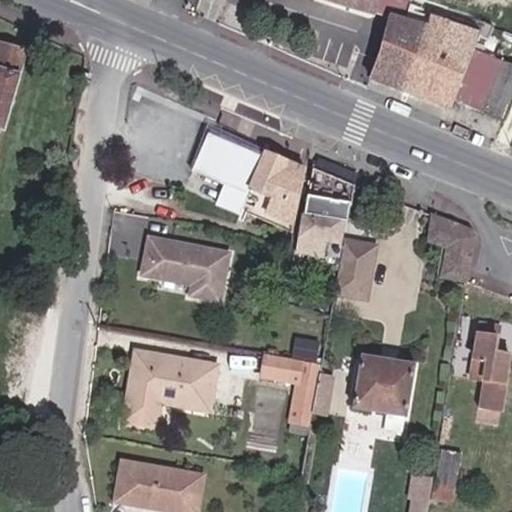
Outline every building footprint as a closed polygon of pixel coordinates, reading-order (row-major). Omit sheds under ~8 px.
[(324,0),(387,20),(389,16),(405,21),(411,0),(324,0)] [(453,101),(478,37),(480,34),(430,16),(426,27),(405,21),(389,16),(387,20),(369,79),(450,109),(453,101)] [(502,120),(511,93),(511,65),(501,62),(506,48),(478,37),(453,101),(502,120)] [(0,139),(3,131),(4,131),(20,76),(18,76),(25,52),(0,45),(0,139)] [(247,200),(266,154),(219,134),(209,136),(199,156),(193,172),(224,186),(217,203),(240,213),(247,199),(247,200)] [(294,226),(304,170),(266,154),(247,200),(268,209),(266,214),(294,226)] [(339,241),(342,222),(346,223),(349,204),(308,197),(298,252),(320,256),(319,262),(339,265),(343,242),(339,241)] [(466,282),(475,237),(471,231),(433,216),(430,241),(444,247),(448,248),(442,278),(466,282)] [(219,302),(228,254),(149,239),(142,276),(160,279),(160,277),(193,283),(191,296),(219,302)] [(370,301),(379,248),(344,242),(334,295),(370,301)] [(502,412),(510,361),(496,358),(496,353),(499,337),(478,334),(470,381),(484,383),(480,409),(502,412)] [(319,363),(322,346),(299,342),(296,360),(319,363)] [(208,412),(217,367),(136,352),(128,394),(132,395),(128,423),(156,428),(161,403),(208,412)] [(407,419),(416,365),(362,356),(353,409),(407,419)] [(319,377),(321,366),(264,357),(261,376),(298,383),(291,422),(310,425),(313,412),(319,377)] [(325,414),(331,379),(319,377),(313,412),(325,414)] [(453,502),(463,454),(442,449),(432,498),(453,502)] [(173,511),(196,511),(203,477),(122,463),(115,502),(173,511)] [(435,467),(420,465),(415,498),(428,501),(429,501),(435,467)]
